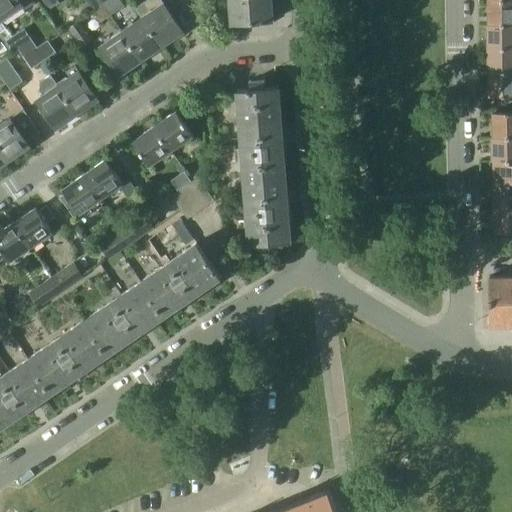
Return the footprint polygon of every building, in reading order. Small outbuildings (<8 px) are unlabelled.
[(0,0),(0,17),(0,18),(21,4),(25,10),(35,3),(32,0),(0,0)] [(89,0),(96,9),(106,3),(109,0),(89,0)] [(119,0),(109,0),(106,3),(112,12),(123,5),(119,0)] [(146,0),(136,8),(144,19),(161,45),(184,31),(166,4),(162,0),(146,0)] [(272,0),(230,0),(232,24),(273,21),(273,23),(274,23),(272,0)] [(511,0),(488,0),(489,23),(511,23),(511,0)] [(112,12),(106,3),(96,9),(102,19),(112,12)] [(161,45),(144,19),(124,33),(142,59),(161,45)] [(80,20),(68,28),(81,47),(93,39),(80,20)] [(511,23),(489,23),(489,47),(511,47),(511,23)] [(14,53),(19,50),(33,41),(24,28),(6,41),(14,53)] [(103,46),(106,51),(102,54),(107,61),(111,58),(121,73),(142,59),(124,33),(103,46)] [(48,40),(37,47),(36,48),(43,59),(42,60),(43,61),(57,52),(48,40)] [(24,57),(36,48),(37,47),(33,41),(19,50),(24,57)] [(511,47),(489,47),(490,71),(511,70),(511,47)] [(43,59),(36,48),(24,57),(32,68),(43,61),(42,60),(43,59)] [(7,58),(0,62),(0,74),(11,90),(23,81),(7,58)] [(511,70),(490,71),(490,95),(511,94),(511,70)] [(60,86),(77,112),(99,98),(81,72),(60,86)] [(77,112),(60,86),(59,87),(51,75),(41,81),(40,90),(44,97),(39,100),(56,126),(77,112)] [(241,118),(282,114),(279,83),(278,84),(278,87),(267,87),(266,78),(251,79),(252,89),(244,89),(244,88),(238,88),(241,118)] [(177,111),(155,127),(171,150),(194,135),(177,111)] [(511,111),(494,112),(494,113),(495,116),(493,116),(493,125),(495,125),(495,137),(511,136),(511,111)] [(246,181),(287,178),(282,114),(241,118),(246,181)] [(0,126),(0,148),(8,160),(29,145),(12,119),(0,126)] [(150,164),(171,150),(155,127),(134,141),(150,164)] [(511,136),(495,137),(495,139),(493,139),(493,149),(495,149),(495,161),(511,160),(511,136)] [(85,175),(101,198),(123,183),(107,160),(85,175)] [(511,160),(495,161),(495,164),(494,164),(494,172),(495,172),(496,185),(511,184),(511,160)] [(85,175),(64,189),(66,193),(61,197),(78,221),(93,211),(89,206),(101,198),(85,175)] [(199,178),(186,187),(201,209),(214,200),(199,178)] [(287,178),(246,181),(250,243),(290,240),(290,242),(292,242),(287,178)] [(137,191),(129,179),(123,183),(120,185),(128,197),(137,191)] [(511,184),(496,185),(496,187),(494,187),(494,196),(496,196),(496,209),(511,208),(511,184)] [(188,217),(201,209),(186,187),(173,196),(188,217)] [(37,208),(15,223),(31,246),(53,231),(37,208)] [(511,208),(496,209),(496,211),(494,211),(494,220),(496,220),(496,231),(511,231),(511,208)] [(145,215),(123,230),(131,242),(153,227),(145,215)] [(0,247),(10,261),(31,246),(15,223),(0,233),(0,247)] [(185,226),(177,231),(186,244),(194,239),(185,226)] [(131,242),(123,230),(102,244),(110,257),(131,242)] [(141,281),(165,315),(223,275),(222,273),(220,274),(198,242),(141,281)] [(75,263),(53,278),(61,290),(83,275),(75,263)] [(492,324),(511,323),(511,275),(491,275),(492,324)] [(61,290),(53,278),(31,293),(40,305),(61,290)] [(85,319),(109,354),(165,315),(141,281),(85,319)] [(5,311),(0,314),(0,332),(13,323),(5,311)] [(29,358),(53,392),(109,354),(85,319),(29,358)] [(0,428),(53,392),(29,358),(0,377),(0,428)] [(400,480),(400,479),(383,478),(383,479),(384,479),(384,491),(383,492),(400,492),(400,491),(399,491),(399,480),(400,480)] [(339,511),(330,488),(310,496),(312,501),(285,511),(339,511)]
